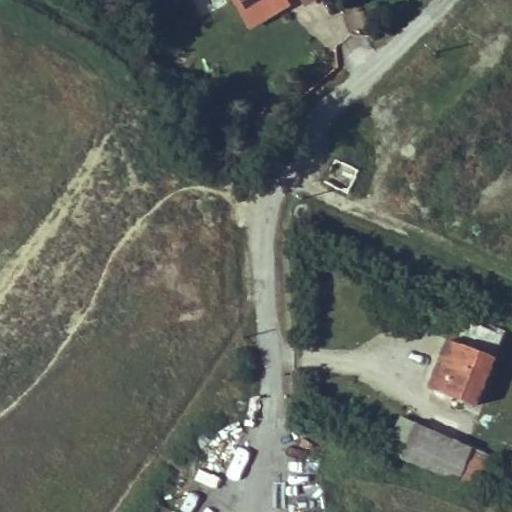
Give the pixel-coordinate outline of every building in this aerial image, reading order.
[(287,4),(284,0),(268,0),(259,6),(255,0),(237,0),(251,24),(287,4)] [(425,286),(418,303),(466,322),(473,306),(425,286)] [(434,390),(480,410),(508,338),(482,328),(474,349),(454,340),(434,390)] [(415,425),(402,457),(477,489),(491,457),(415,425)] [(213,453),(199,479),(229,494),(242,467),(213,453)]
